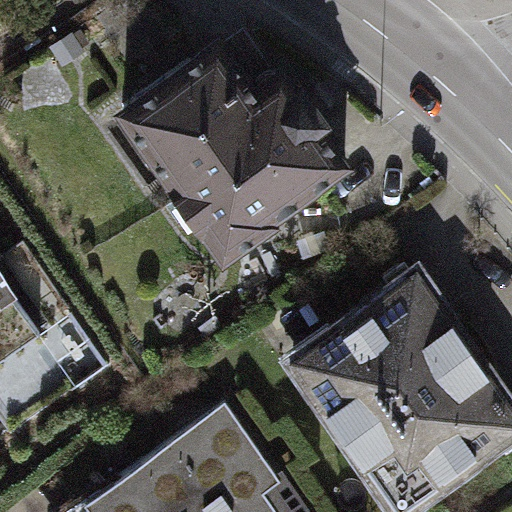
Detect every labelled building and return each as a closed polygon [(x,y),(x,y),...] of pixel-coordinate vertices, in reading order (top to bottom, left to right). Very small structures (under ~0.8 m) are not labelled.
[(242,29),(128,108),(232,257),(360,168),(300,83),(286,93),(242,29)] [(511,362),(445,255),(297,348),(399,511),(446,511),(511,471),(511,362)] [(0,358),(44,327),(21,297),(6,277),(0,268),(0,358)] [(0,364),(0,393),(19,425),(116,366),(84,314),(0,364)] [(312,511),(237,399),(112,481),(87,497),(65,511),(64,511),(312,511)]
